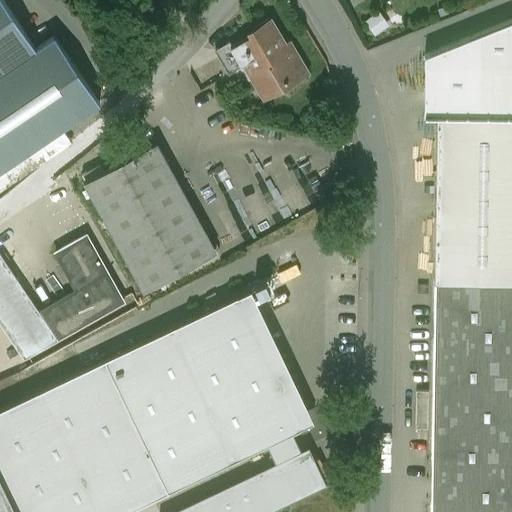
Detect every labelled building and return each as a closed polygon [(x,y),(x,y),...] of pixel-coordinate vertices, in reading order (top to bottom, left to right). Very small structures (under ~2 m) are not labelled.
[(35,49),(2,0),(0,0),(0,187),(70,140),(61,128),(99,103),(54,36),(35,49)] [(284,50),(267,20),(254,27),(257,32),(232,46),(229,42),(215,50),(228,73),(250,60),(257,71),(252,74),(264,94),(286,81),(288,85),(305,76),(289,47),(284,50)] [(511,20),(425,56),(425,115),(438,115),(511,116),(511,20)] [(223,76),(212,57),(195,66),(206,86),(223,76)] [(511,116),(438,115),(435,279),(511,279),(511,116)] [(85,181),(144,289),(216,250),(157,142),(85,181)] [(53,252),(87,233),(55,190),(30,209),(53,252)] [(126,302),(87,233),(53,252),(75,290),(39,311),(57,340),(126,302)] [(39,311),(0,252),(0,323),(23,359),(57,340),(39,311)] [(511,511),(511,279),(435,279),(431,511),(511,511)] [(251,290),(0,408),(0,477),(16,511),(124,511),(267,444),(292,433),(314,422),(251,290)] [(301,452),(292,433),(267,444),(276,464),(301,452)] [(276,464),(174,511),(265,511),(326,483),(309,448),(301,452),(276,464)] [(16,511),(0,477),(0,511),(16,511)]
